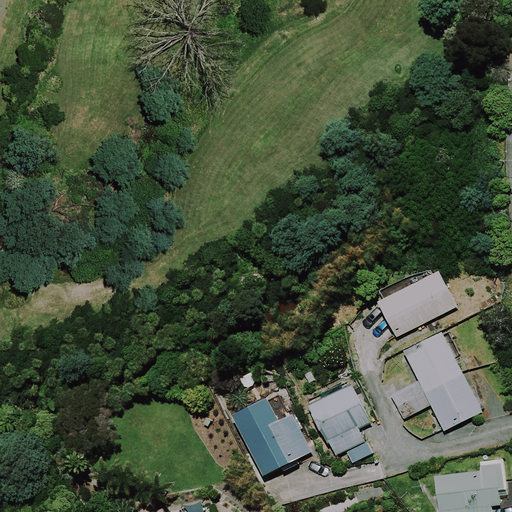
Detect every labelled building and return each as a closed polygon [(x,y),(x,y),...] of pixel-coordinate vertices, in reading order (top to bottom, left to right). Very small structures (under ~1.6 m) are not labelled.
[(457,309),(440,274),(379,304),(396,339),(457,309)] [(480,414),(440,335),(404,354),(418,383),(389,398),(401,421),(430,407),(443,433),(480,414)] [(370,423),(349,381),(307,402),(334,457),(364,442),(357,429),(370,423)] [(281,470),(284,475),(304,465),(301,460),(313,455),(294,416),(279,423),(268,401),(235,416),(264,478),(281,470)] [(508,506),(503,460),(479,463),(480,472),(433,478),(436,511),(491,511),(491,508),(508,506)]
